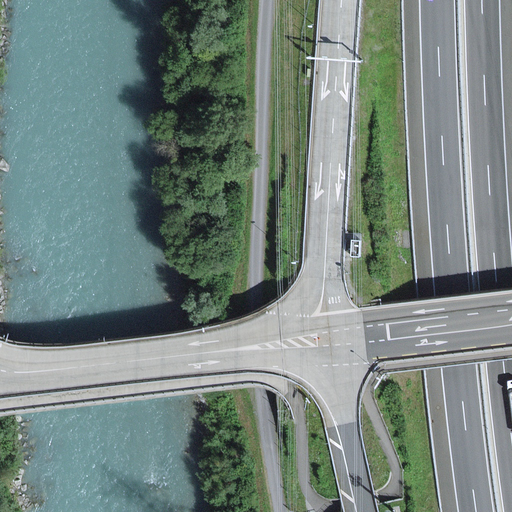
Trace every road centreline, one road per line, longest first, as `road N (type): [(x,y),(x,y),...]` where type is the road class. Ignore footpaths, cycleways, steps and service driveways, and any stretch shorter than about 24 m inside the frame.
road 1 (track): [(280,511),(253,323),(266,0)]
road 2 (motorway): [(437,0),(448,251),(474,511)]
road 3 (motorway): [(511,435),(482,0)]
road 4 (motorway): [(339,0),(327,338)]
road 5 (tertiary): [(327,338),(0,370)]
road 6 (secondary): [(327,338),(511,319)]
road 7 (motorway): [(327,338),(366,511)]
